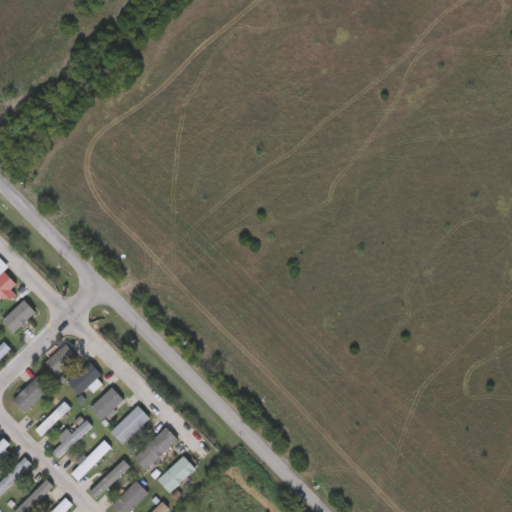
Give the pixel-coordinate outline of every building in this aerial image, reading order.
[(14,296),(7,302),(2,296),(0,297),(0,272),(1,272),(13,285),(8,290),(14,296)] [(0,315),(0,317),(11,328),(33,306),(21,294),(0,315)] [(9,348),(0,357),(0,342),(2,341),(9,348)] [(64,344),(75,356),(77,354),(80,357),(76,360),(75,358),(54,375),(43,361),(64,344)] [(96,378),(78,394),(66,381),(89,361),(100,375),(96,378)] [(47,388),(22,413),(9,400),(35,376),(47,388)] [(109,413),(100,421),(88,408),(109,387),(121,400),(109,413)] [(71,407),(37,439),(29,431),(38,423),(37,421),(27,430),(18,421),(24,414),(31,422),(45,407),(50,412),(64,399),(71,407)] [(145,429),(140,434),(136,430),(120,445),(108,432),(136,406),(148,418),(141,425),(145,429)] [(90,428),(55,460),(50,453),(54,450),(50,446),(56,440),(59,444),(84,421),(90,428)] [(157,459),(144,471),(132,458),(163,427),(176,440),(157,459)] [(8,453),(3,458),(0,455),(0,441),(3,438),(10,445),(5,450),(8,453)] [(110,447),(76,480),(69,473),(102,440),(110,447)] [(194,469),(168,493),(156,480),(181,455),(194,469)] [(24,477),(20,480),(18,478),(0,496),(0,483),(25,458),(32,465),(22,475),(24,477)] [(121,476),(98,496),(92,489),(98,483),(95,480),(101,475),(104,478),(122,462),(128,470),(121,476)] [(45,497),(40,502),(38,500),(26,511),(12,511),(45,479),(52,486),(43,495),(45,497)] [(147,493),(128,511),(116,511),(109,505),(134,480),(147,493)] [(52,511),(65,499),(72,506),(66,511),(52,511)] [(166,508),(162,511),(148,511),(159,501),(166,508)]
